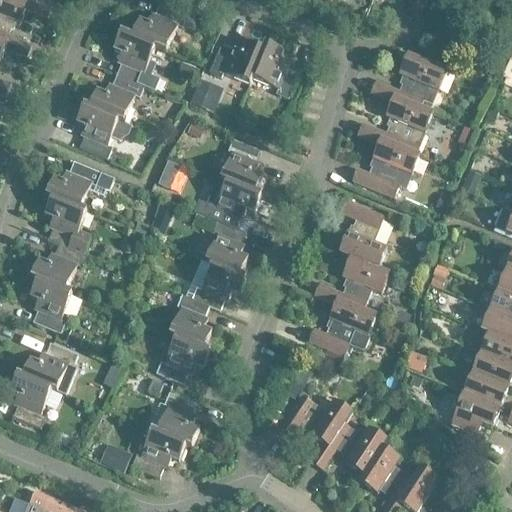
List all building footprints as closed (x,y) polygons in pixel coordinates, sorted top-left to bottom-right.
[(0,0),(0,42),(7,45),(5,52),(26,60),(31,47),(8,38),(13,24),(19,27),(25,12),(28,6),(15,0),(0,0)] [(15,0),(28,6),(25,12),(47,21),(52,8),(32,0),(15,0)] [(409,0),(412,1),(405,17),(418,22),(427,0),(409,0)] [(140,22),(133,39),(156,49),(155,50),(166,55),(177,28),(182,30),(193,34),(198,22),(187,18),(159,6),(155,17),(152,16),(148,26),(140,22)] [(122,35),(114,53),(122,56),(118,66),(121,67),(117,77),(145,88),(155,92),(160,80),(152,77),(157,64),(150,62),(155,50),(156,49),(133,39),(122,35)] [(0,97),(5,99),(10,86),(3,83),(0,82),(0,63),(5,52),(7,45),(0,42),(0,97)] [(223,76),(250,87),(252,81),(264,53),(263,52),(246,45),(243,53),(233,49),(232,52),(220,48),(209,76),(221,81),(223,76)] [(283,54),(265,47),(263,52),(264,53),(252,81),(278,92),(276,97),(288,102),(300,74),(289,69),(290,66),(280,62),(283,54)] [(376,84),(370,97),(392,105),(394,101),(420,111),(420,110),(429,114),(432,107),(428,105),(433,92),(438,94),(446,73),(421,62),(408,57),(399,78),(405,80),(400,93),(376,84)] [(182,65),(178,75),(194,82),(199,71),(182,65)] [(135,99),(140,101),(145,88),(117,77),(112,88),(109,87),(105,96),(97,93),(90,110),(90,111),(118,122),(118,123),(124,125),(135,99)] [(203,84),(194,107),(205,111),(214,89),(203,84)] [(363,126),(357,139),(379,148),(381,143),(406,154),(407,152),(416,156),(419,149),(417,149),(423,135),(425,136),(433,115),(429,114),(420,110),(420,111),(394,101),(392,105),(386,120),(392,122),(386,136),(363,126)] [(107,163),(112,151),(107,149),(111,140),(119,143),(128,138),(131,129),(124,125),(118,123),(118,122),(90,111),(90,110),(84,108),(77,126),(85,129),(81,139),(84,140),(79,151),(107,163)] [(192,125),(188,135),(197,139),(201,129),(192,125)] [(464,128),(461,134),(470,138),(472,131),(464,128)] [(232,156),(221,183),(227,185),(255,197),(256,196),(263,179),(255,176),(259,166),(256,165),(261,153),(233,142),(227,154),(232,156)] [(379,148),(373,162),(375,163),(370,177),(358,172),(352,185),(394,202),(399,190),(404,192),(410,178),(411,178),(420,157),(416,156),(407,152),(406,154),(381,143),(379,148)] [(54,181),(47,199),(52,201),(53,201),(81,213),(81,212),(89,193),(103,199),(106,192),(111,194),(116,182),(74,164),(70,176),(69,175),(66,174),(62,184),(54,181)] [(169,164),(159,186),(172,192),(181,169),(169,164)] [(465,184),(461,193),(473,197),(476,189),(465,184)] [(211,209),(206,221),(217,225),(235,232),(235,231),(239,221),(242,223),(246,213),(254,216),(262,198),(256,196),(255,197),(227,185),(216,211),(211,209)] [(441,196),(436,210),(446,213),(451,200),(441,196)] [(52,201),(45,218),(53,221),(49,231),(52,232),(47,243),(58,248),(58,247),(76,254),(84,257),(91,239),(79,234),(87,214),(81,212),(81,213),(53,201),(52,201)] [(348,235),(339,256),(351,261),(351,260),(378,272),(379,271),(387,251),(372,245),(378,232),(379,232),(385,219),(346,203),(340,216),(356,223),(350,236),(348,235)] [(162,205),(151,232),(164,238),(175,211),(162,205)] [(503,210),(494,231),(511,238),(511,213),(506,211),(503,210)] [(139,223),(135,233),(145,237),(149,228),(139,223)] [(241,247),(246,236),(235,231),(235,232),(217,225),(212,236),(217,238),(206,265),(212,267),(241,279),(241,278),(248,261),(240,258),(244,248),(241,247)] [(132,235),(130,240),(142,246),(144,240),(132,235)] [(82,270),(87,258),(76,254),(58,247),(58,248),(54,258),(51,256),(47,266),(39,263),(32,281),(38,283),(37,283),(66,295),(66,294),(77,268),(82,270)] [(319,287),(314,300),(335,308),(338,303),(363,313),(363,312),(366,306),(364,305),(370,292),(381,297),(390,276),(379,271),(378,272),(351,260),(351,261),(342,280),(348,283),(343,296),(319,287)] [(140,266),(137,274),(145,277),(148,269),(140,266)] [(239,298),(247,280),(241,278),(241,279),(212,267),(201,294),(184,287),(180,297),(181,297),(194,303),(210,310),(209,310),(220,315),(224,303),(227,305),(231,295),(239,298)] [(435,278),(431,288),(441,292),(449,273),(437,268),(433,278),(435,278)] [(498,293),(511,298),(511,274),(507,273),(498,293)] [(61,323),(72,296),(66,294),(66,295),(37,283),(30,300),(38,303),(34,313),(37,314),(33,326),(61,337),(66,325),(61,323)] [(490,313),(511,321),(511,298),(498,293),(490,313)] [(205,320),(209,310),(210,310),(194,303),(181,297),(176,310),(181,312),(170,338),(176,341),(204,353),(205,351),(212,334),(204,331),(208,321),(205,320)] [(314,332),(309,345),(327,353),(344,360),(349,348),(364,354),(370,338),(369,338),(377,318),(363,312),(363,313),(338,303),(335,308),(329,323),(331,324),(326,337),(314,332)] [(116,305),(113,312),(121,315),(124,309),(116,305)] [(398,313),(394,325),(406,330),(410,318),(398,313)] [(511,321),(490,313),(481,333),(489,336),(489,335),(511,345),(511,321)] [(511,368),(511,345),(489,335),(489,336),(481,355),(511,368)] [(405,338),(405,347),(413,348),(413,339),(405,338)] [(203,372),(211,354),(205,351),(204,353),(176,341),(165,366),(161,364),(155,376),(184,388),(188,377),(191,378),(195,368),(203,372)] [(23,379),(23,380),(52,391),(52,392),(66,398),(77,370),(73,369),(78,357),(50,346),(45,357),(42,356),(38,366),(31,362),(23,379)] [(411,355),(406,370),(421,376),(427,361),(411,355)] [(473,375),(509,390),(511,382),(511,368),(481,355),(473,375)] [(113,366),(109,375),(120,380),(124,371),(113,366)] [(464,395),(500,410),(509,390),(473,375),(464,395)] [(41,418),(52,392),(52,391),(23,380),(23,379),(18,377),(10,395),(18,398),(14,408),(17,409),(12,420),(41,432),(46,420),(41,418)] [(153,383),(148,395),(158,399),(163,387),(153,383)] [(294,383),(286,395),(295,402),(303,390),(294,383)] [(186,448),(192,450),(199,432),(191,429),(195,419),(192,418),(197,407),(169,395),(164,407),(168,409),(158,435),(158,436),(186,447),(186,448)] [(464,395),(451,428),(463,433),(462,435),(471,439),(472,436),(476,438),(481,426),(492,431),(500,410),(464,395)] [(344,427),(352,415),(334,402),(325,416),(313,408),(314,406),(302,399),(279,433),(291,441),(300,427),(312,435),(310,437),(323,446),(329,450),(344,427)] [(323,446),(311,465),(322,473),(337,451),(349,459),(345,465),(363,477),(364,477),(381,448),(382,449),(387,442),(368,430),(361,440),(349,432),(350,431),(344,427),(329,450),(323,446)] [(158,435),(152,433),(141,459),(136,457),(131,470),(159,481),(164,470),(167,471),(171,462),(179,465),(186,448),(186,447),(158,436),(158,435)] [(442,441),(438,448),(444,452),(448,444),(442,441)] [(413,482),(407,478),(406,479),(394,471),(400,461),(382,449),(381,448),(364,477),(363,477),(358,484),(377,496),(381,491),(393,498),(383,511),(400,511),(403,508),(399,506),(414,482),(413,482)] [(399,506),(403,508),(408,511),(458,511),(443,502),(442,503),(430,495),(439,482),(420,470),(413,482),(414,482),(399,506)] [(79,511),(35,494),(27,511),(79,511)]
